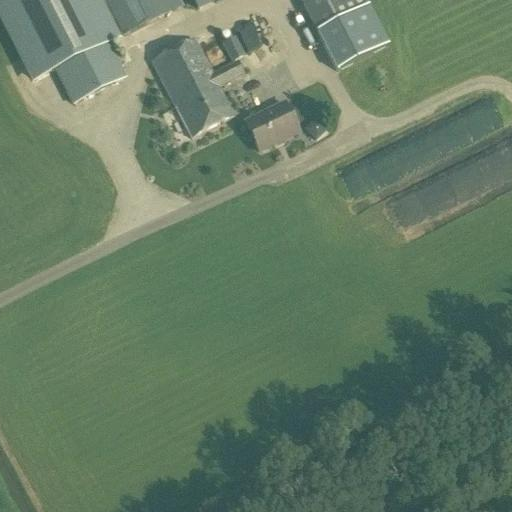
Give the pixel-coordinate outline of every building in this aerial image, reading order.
[(0,0),(0,14),(35,83),(53,74),(69,106),(123,78),(107,46),(181,9),(176,0),(0,0)] [(190,0),(198,14),(225,0),(190,0)] [(298,0),(329,58),(369,38),(358,16),(369,8),(364,0),(298,0)] [(237,64),(212,77),(194,42),(152,64),(191,140),(233,118),(218,89),(243,76),(237,64)] [(245,126),(258,154),(299,135),(285,107),(245,126)] [(320,121),(310,132),(324,145),(334,135),(320,121)] [(412,147),(420,175),(446,167),(438,139),(412,147)]
